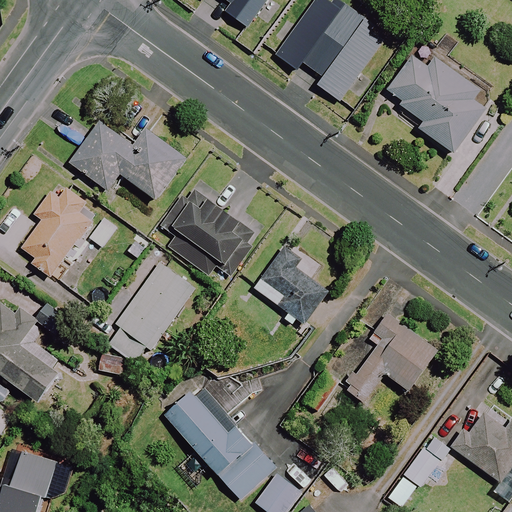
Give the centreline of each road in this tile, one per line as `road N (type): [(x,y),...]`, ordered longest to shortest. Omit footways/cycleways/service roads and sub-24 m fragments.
road 1 (residential): [(511,304),(93,0)]
road 2 (tertiary): [(0,112),(81,0)]
